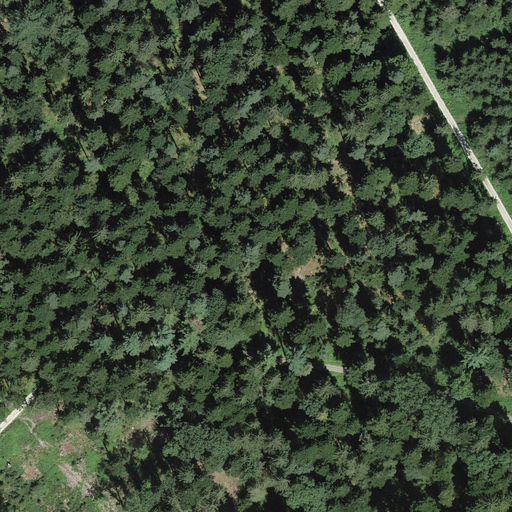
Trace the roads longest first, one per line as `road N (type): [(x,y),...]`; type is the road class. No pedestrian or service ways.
road 1 (track): [(0,424),(69,361),(130,341),(344,370),(511,418)]
road 2 (track): [(380,0),(511,230)]
